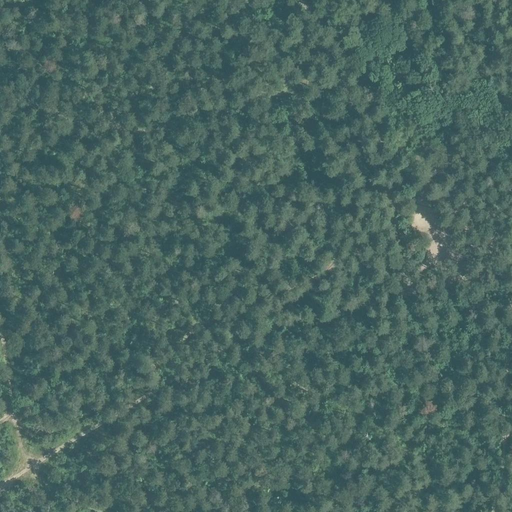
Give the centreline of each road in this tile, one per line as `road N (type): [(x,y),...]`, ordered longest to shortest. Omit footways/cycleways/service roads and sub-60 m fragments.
road 1 (unknown): [(511,229),(407,271),(334,264),(200,326),(134,378),(18,405),(0,423)]
road 2 (unknown): [(334,264),(348,239),(351,206),(347,102),(312,14),(295,0)]
